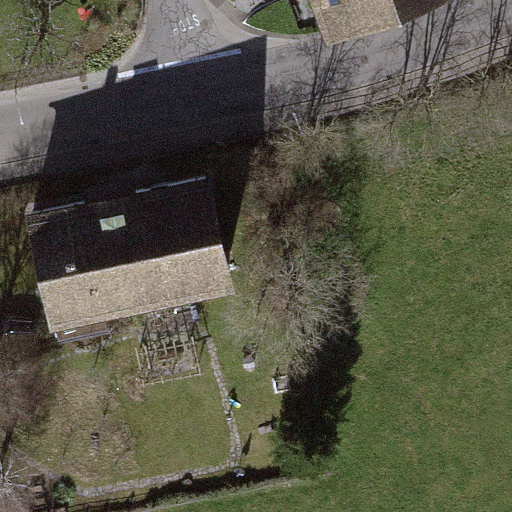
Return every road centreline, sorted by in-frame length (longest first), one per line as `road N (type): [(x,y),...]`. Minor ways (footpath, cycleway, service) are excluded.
road 1 (tertiary): [(511,4),(205,93)]
road 2 (tertiary): [(205,93),(0,134)]
